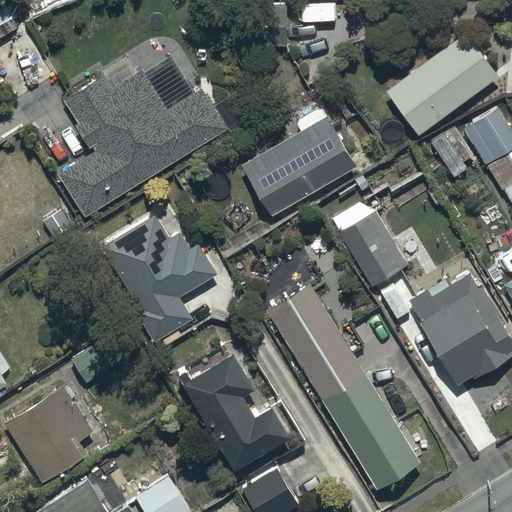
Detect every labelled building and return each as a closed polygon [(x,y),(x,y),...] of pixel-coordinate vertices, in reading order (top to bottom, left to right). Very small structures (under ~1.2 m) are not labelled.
[(6,0),(0,0),(0,30),(18,19),(6,0)] [(287,0),(238,0),(240,36),(289,34),(287,0)] [(499,66),(469,24),(388,82),(419,124),(499,66)] [(247,79),(215,97),(206,80),(168,101),(145,59),(111,78),(105,67),(63,90),(93,143),(59,162),(87,210),(229,122),(261,104),(247,79)] [(301,123),(244,154),(272,207),(360,160),(325,95),(294,112),(301,123)] [(511,120),(498,97),(466,119),(487,154),(511,138),(511,120)] [(446,138),(436,143),(445,161),(454,157),(457,164),(473,156),(464,136),(449,144),(446,138)] [(511,143),(490,156),(511,193),(511,143)] [(359,197),(328,215),(335,228),(341,224),(374,276),(407,256),(376,203),(359,197)] [(158,206),(106,239),(158,330),(193,310),(181,289),(219,267),(199,233),(189,238),(181,224),(172,229),(158,206)] [(411,291),(412,294),(462,374),(511,343),(511,324),(474,262),(453,274),(449,267),(411,291)] [(312,273),(270,298),(378,477),(420,452),(312,273)] [(106,328),(71,350),(87,377),(122,355),(106,328)] [(234,334),(181,368),(235,460),(294,425),(274,392),(256,402),(244,382),(258,374),(234,334)] [(0,358),(0,377),(9,372),(0,358)] [(65,374),(4,411),(43,476),(92,447),(81,429),(93,422),(65,374)] [(278,461),(245,480),(264,511),(271,511),(299,496),(278,461)] [(94,463),(12,511),(143,511),(131,492),(116,501),(94,463)] [(169,467),(137,486),(151,511),(178,511),(192,505),(169,467)]
